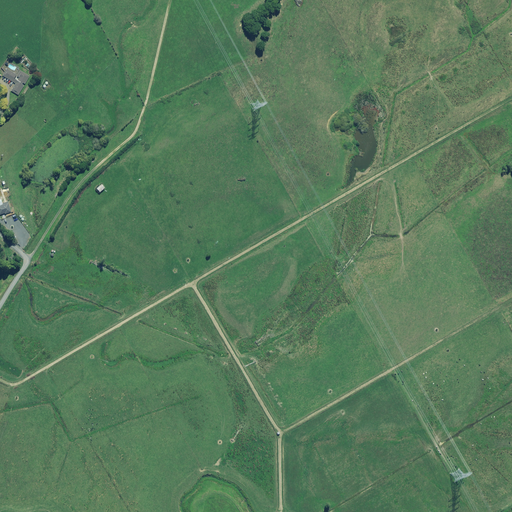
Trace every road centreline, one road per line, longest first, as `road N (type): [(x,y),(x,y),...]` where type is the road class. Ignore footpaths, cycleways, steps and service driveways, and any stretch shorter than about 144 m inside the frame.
road 1 (track): [(505,103),(20,383),(0,379)]
road 2 (unclassified): [(170,0),(133,135),(82,179),(0,307)]
road 3 (track): [(511,299),(280,433)]
road 4 (track): [(281,511),(280,433),(192,283)]
